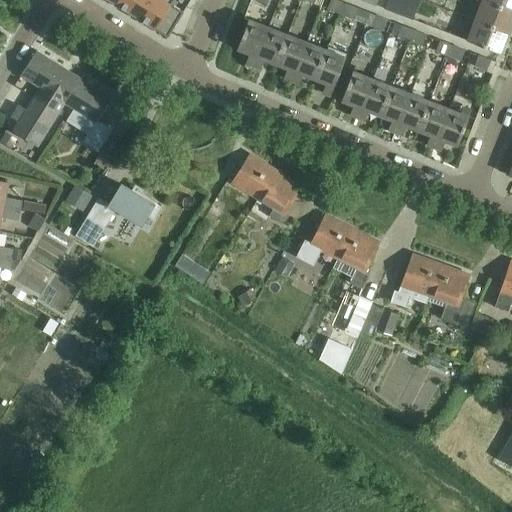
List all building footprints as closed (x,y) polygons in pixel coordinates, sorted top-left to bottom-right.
[(101,0),(120,12),(121,13),(128,0),(101,0)] [(128,0),(121,13),(140,24),(155,0),(128,0)] [(170,0),(155,0),(140,25),(172,45),(173,45),(188,21),(175,13),(180,5),(170,0)] [(339,14),(343,3),(335,0),(331,0),(328,10),(339,14)] [(508,32),(511,21),(511,11),(484,0),(476,20),(508,32)] [(511,11),(511,0),(483,0),(484,0),(511,11)] [(365,24),(369,13),(343,3),(339,14),(365,24)] [(369,13),(365,24),(383,31),(387,20),(382,18),(369,13)] [(253,66),(268,27),(248,19),(236,48),(249,53),(246,63),(253,66)] [(434,28),(446,32),(449,24),(437,20),(434,28)] [(500,53),(508,32),(476,20),(468,41),(500,53)] [(409,41),(413,30),(402,26),(397,37),(409,41)] [(276,64),(287,35),(268,27),(253,66),(260,69),(264,59),(276,64)] [(413,30),(409,41),(421,47),(426,35),(413,30)] [(291,81),(306,42),(287,35),(276,64),(288,68),(284,78),(291,81)] [(447,56),(451,45),(440,40),(436,52),(447,56)] [(314,79),(325,50),(306,42),(291,81),(299,84),(302,74),(314,79)] [(451,45),(447,56),(461,62),(465,50),(451,45)] [(41,89),(57,63),(36,50),(20,76),(40,88),(41,89)] [(325,50),(314,79),(326,83),(323,93),(331,96),(346,57),(325,50)] [(474,71),(489,77),(492,69),(488,67),(491,60),(478,55),(474,67),(476,67),(474,71)] [(70,92),(79,77),(57,63),(41,89),(40,88),(12,132),(25,140),(30,132),(42,140),(65,103),(64,103),(68,96),(70,98),(73,94),(70,92)] [(358,118),(373,79),(353,71),(341,101),(353,105),(350,115),(358,118)] [(64,103),(65,103),(75,110),(69,120),(89,133),(84,142),(98,150),(110,130),(97,121),(111,98),(79,77),(70,92),(73,94),(70,98),(68,96),(64,103)] [(380,116),(392,86),(373,79),(358,118),(364,121),(368,111),(380,116)] [(396,133),(411,94),(392,86),(380,116),(392,120),(388,130),(396,133)] [(418,131),(430,101),(411,94),(396,133),(403,135),(406,126),(418,131)] [(433,147),(448,109),(430,101),(418,131),(430,135),(427,145),(433,147)] [(448,109),(433,147),(441,150),(445,141),(457,146),(468,116),(448,109)] [(94,164),(103,169),(110,158),(102,152),(94,164)] [(259,197),(275,171),(249,154),(232,181),(243,188),(245,184),(260,193),(258,196),(259,197)] [(275,171),(259,197),(274,207),(269,215),(284,224),(289,215),(285,213),(301,187),(275,171)] [(70,191),(87,198),(95,180),(77,173),(70,191)] [(0,206),(20,211),(21,209),(45,214),(47,204),(22,200),(5,197),(8,182),(0,180),(0,206)] [(142,192),(140,196),(121,184),(109,203),(99,197),(76,235),(93,246),(116,209),(141,225),(147,216),(154,220),(162,208),(142,192)] [(30,188),(28,198),(47,203),(49,193),(30,188)] [(219,210),(228,198),(217,189),(207,201),(219,210)] [(18,221),(20,211),(0,206),(0,223),(1,217),(18,221)] [(352,228),(325,216),(311,243),(306,241),(298,255),(316,263),(323,250),(324,245),(340,253),(352,228)] [(352,229),(338,257),(339,258),(341,254),(356,262),(354,265),(357,267),(350,283),(363,288),(371,270),(367,268),(379,243),(352,229)] [(0,246),(0,256),(11,259),(13,249),(0,246)] [(428,300),(441,265),(412,254),(398,291),(394,290),(390,301),(407,307),(410,297),(427,302),(428,300)] [(0,267),(9,269),(11,259),(0,256),(0,267)] [(295,264),(283,257),(275,270),(287,277),(295,264)] [(511,261),(510,261),(500,290),(511,294),(511,261)] [(441,265),(428,300),(445,306),(441,317),(467,327),(476,302),(462,297),(470,275),(441,265)] [(363,323),(372,304),(359,299),(351,318),(363,323)] [(338,314),(350,319),(356,305),(343,300),(338,314)] [(54,324),(62,308),(51,303),(43,319),(54,324)] [(374,328),(383,307),(383,308),(372,304),(363,323),(360,334),(372,338),(376,329),(374,328)] [(374,328),(376,329),(391,335),(399,314),(383,307),(374,328)] [(511,460),(511,435),(501,454),(511,460)]
